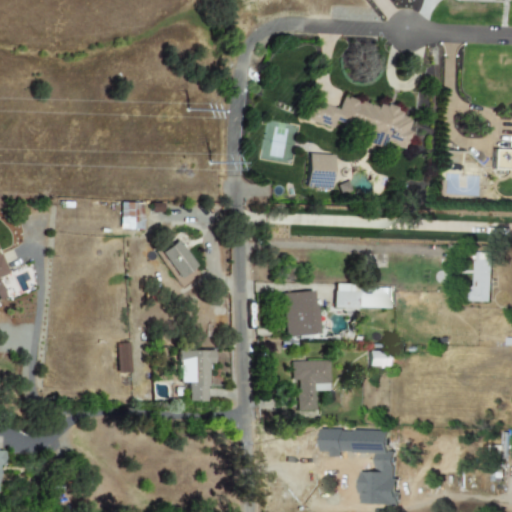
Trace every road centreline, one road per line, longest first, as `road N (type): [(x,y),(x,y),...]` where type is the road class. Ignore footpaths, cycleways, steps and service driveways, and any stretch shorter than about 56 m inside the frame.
road 1 (residential): [(511,35),(268,25),(246,47),(238,75),(232,175)]
road 2 (residential): [(243,511),(232,175)]
road 3 (residential): [(241,417),(79,412)]
